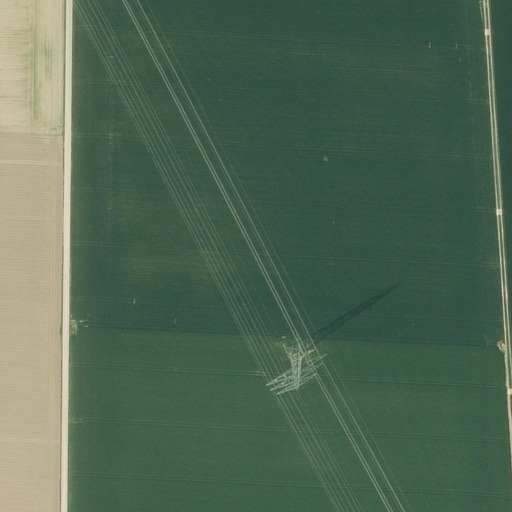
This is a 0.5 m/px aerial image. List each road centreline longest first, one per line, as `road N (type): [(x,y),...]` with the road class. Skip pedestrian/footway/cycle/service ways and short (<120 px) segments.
road 1 (unclassified): [(69,0),(63,511)]
road 2 (track): [(485,0),(511,416)]
